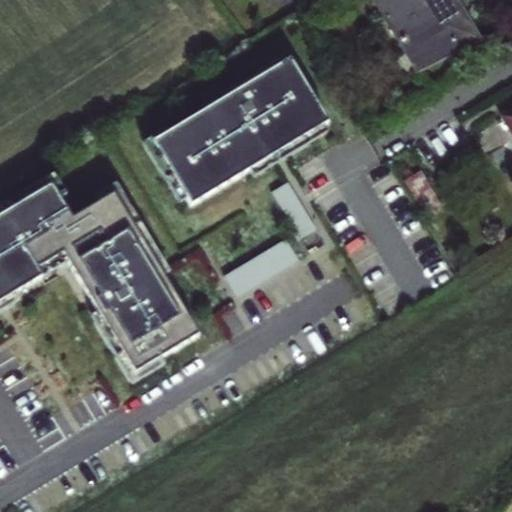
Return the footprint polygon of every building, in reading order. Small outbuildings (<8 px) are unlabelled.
[(447,0),(377,0),(372,3),(412,70),(469,36),(447,0)] [(322,129),(328,125),(292,63),(285,67),(212,109),(167,136),(152,144),(186,201),(191,208),(249,173),(322,129)] [(210,106),(212,109),(285,67),(283,63),(210,106)] [(511,116),(501,124),(511,142),(511,116)] [(322,129),(249,173),(252,178),(325,135),(322,129)] [(152,144),(167,136),(165,132),(143,145),(179,205),(186,201),(152,144)] [(424,220),(438,212),(415,175),(402,183),(424,220)] [(0,208),(0,216),(49,187),(57,201),(63,198),(51,178),(0,208)] [(288,184),(273,194),(301,241),(316,231),(288,184)] [(0,302),(0,303),(13,295),(39,279),(35,272),(60,257),(64,264),(95,315),(132,377),(158,361),(196,338),(160,279),(111,197),(97,205),(69,221),(57,201),(49,187),(0,216),(0,302)] [(160,279),(166,275),(113,187),(93,198),(97,205),(111,197),(160,279)] [(299,264),(288,245),(227,281),(238,300),(299,264)] [(35,272),(39,279),(64,264),(60,257),(35,272)] [(0,311),(17,301),(13,295),(0,303),(0,302),(0,311)] [(132,377),(95,315),(89,319),(130,387),(162,367),(158,361),(132,377)]
